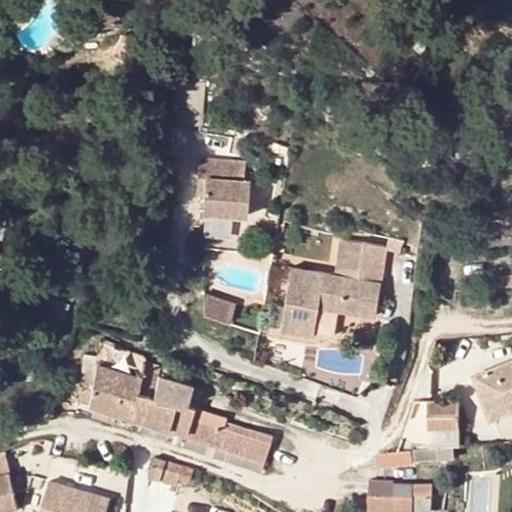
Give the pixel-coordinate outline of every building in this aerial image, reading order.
[(103,12),(81,14),(82,32),(104,30),(103,12)] [(419,39),(414,45),(419,50),(425,44),(419,39)] [(206,83),(181,82),(178,126),(204,128),(206,83)] [(247,162),(201,158),(200,174),(208,175),(207,193),(205,210),(249,213),(252,179),(246,178),(247,162)] [(208,175),(200,174),(199,192),(207,193),(208,175)] [(491,231),(511,228),(511,214),(490,217),(491,231)] [(319,307),(364,314),(377,317),(389,248),(341,241),(336,274),(291,268),(281,329),(286,329),(314,334),(319,307)] [(511,273),(492,276),(493,287),(511,284),(511,273)] [(50,312),(55,299),(57,290),(32,283),(26,305),(50,312)] [(222,299),(206,294),(207,316),(231,324),(239,304),(222,299)] [(67,303),(64,315),(76,319),(79,307),(67,303)] [(186,434),(194,408),(186,405),(191,385),(155,374),(158,365),(145,360),(146,356),(137,353),(101,341),(98,357),(97,364),(124,373),(114,411),(186,434)] [(97,364),(98,357),(83,356),(81,374),(82,374),(95,376),(97,364)] [(511,358),(495,366),(506,395),(511,392),(511,358)] [(124,373),(97,364),(95,376),(82,374),(79,401),(90,403),(96,405),(114,411),(124,373)] [(495,366),(475,374),(494,426),(511,418),(511,392),(506,395),(495,366)] [(459,401),(428,402),(429,426),(459,426),(459,401)] [(111,420),(114,411),(96,405),(93,414),(111,420)] [(185,437),(263,461),(272,435),(226,420),(226,417),(194,408),(186,434),(185,437)] [(111,420),(138,428),(184,443),(185,437),(186,434),(114,411),(111,420)] [(185,437),(184,443),(183,446),(260,470),(263,461),(185,437)] [(438,446),(438,459),(455,457),(454,445),(447,445),(438,446)] [(412,449),(413,462),(438,459),(438,446),(412,449)] [(412,449),(379,452),(381,465),(413,462),(412,449)] [(161,480),(168,460),(156,456),(149,476),(161,480)] [(168,460),(161,480),(176,484),(179,476),(191,480),(194,468),(168,460)] [(9,471),(0,473),(0,511),(19,506),(9,471)] [(39,511),(48,481),(34,477),(24,511),(39,511)] [(107,511),(112,496),(49,479),(48,481),(39,511),(107,511)] [(368,508),(430,509),(431,490),(432,485),(395,486),(395,482),(369,481),(368,508)]
